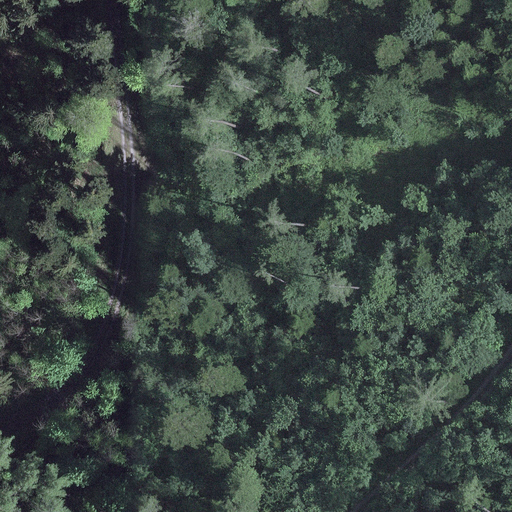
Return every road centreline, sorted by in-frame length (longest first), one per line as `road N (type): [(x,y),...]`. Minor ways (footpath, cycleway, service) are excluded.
road 1 (track): [(111,0),(123,106),(126,276),(66,392),(0,418)]
road 2 (track): [(511,355),(357,511)]
